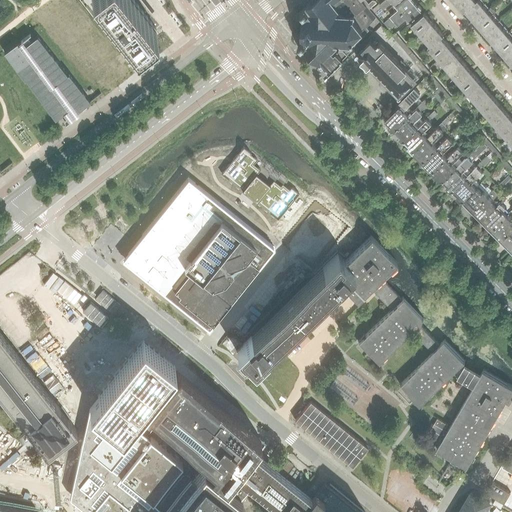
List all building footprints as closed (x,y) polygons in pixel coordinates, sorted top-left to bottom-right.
[(134,0),(77,0),(117,51),(153,24),(134,0)] [(329,72),(347,54),(343,51),(350,44),(352,44),(353,40),(354,40),(354,37),(376,17),(369,9),(361,0),(313,0),(294,15),(294,18),(294,19),(294,20),(294,21),(295,21),(295,22),(296,22),(297,22),(296,28),(295,28),(294,29),(293,30),(293,32),(293,33),(293,34),(293,36),(294,37),(329,72)] [(361,0),(369,9),(376,3),(375,1),(372,0),(368,4),(365,0),(361,0)] [(392,1),(395,5),(400,0),(383,0),(372,9),(375,12),(382,6),(384,8),(392,1)] [(387,26),(415,2),(413,0),(400,0),(395,5),(399,8),(391,15),(392,16),(384,23),(387,26)] [(453,0),(463,11),(464,12),(466,10),(476,0),(453,0)] [(476,0),(466,10),(475,21),(488,9),(480,0),(476,0)] [(410,21),(422,11),(415,2),(387,26),(389,29),(397,22),(398,24),(406,17),(410,21)] [(498,21),(488,9),(475,21),(485,32),(498,21)] [(412,23),(421,34),(434,23),(424,12),(412,23)] [(485,32),(495,43),(508,32),(498,21),(485,32)] [(425,39),(431,46),(443,36),(444,35),(434,23),(421,34),(418,37),(422,42),(425,39)] [(86,102),(33,27),(2,49),(51,119),(59,113),(63,119),(86,102)] [(511,36),(508,32),(495,43),(505,55),(511,48),(511,36)] [(439,58),(452,47),(443,36),(431,46),(429,47),(439,58)] [(401,95),(414,82),(416,80),(378,41),(377,43),(378,44),(377,46),(371,40),(358,53),(357,53),(355,54),(355,55),(355,56),(356,56),(357,56),(361,60),(361,61),(361,62),(362,62),(363,62),(364,61),(367,64),(366,65),(366,66),(366,67),(367,67),(368,67),(369,66),(398,96),(398,97),(399,98),(400,98),(401,96),(401,95)] [(439,58),(449,70),(462,59),(452,47),(439,58)] [(459,81),(471,70),(462,59),(449,70),(459,81)] [(459,81),(468,93),(481,81),(471,70),(459,81)] [(491,93),(481,81),(468,93),(478,104),(491,93)] [(419,98),(412,90),(396,106),(397,108),(385,119),(390,124),(388,126),(392,130),(393,129),(395,130),(413,112),(409,108),(419,98)] [(478,104),(488,115),(501,104),(491,93),(478,104)] [(417,108),(413,112),(395,130),(400,134),(398,136),(399,136),(402,139),(401,139),(402,140),(403,139),(405,140),(405,139),(405,140),(418,127),(413,122),(423,113),(420,111),(429,103),(426,100),(417,108)] [(488,115),(497,127),(510,116),(501,104),(488,115)] [(511,117),(510,116),(497,127),(507,138),(511,133),(511,117)] [(413,148),(414,150),(427,137),(423,133),(432,123),(427,118),(418,127),(405,140),(409,144),(408,146),(411,149),(412,150),(413,148)] [(425,159),(437,147),(433,142),(443,132),(444,132),(447,128),(445,125),(449,121),(446,118),(438,126),(427,137),(414,150),(415,149),(419,154),(417,156),(418,156),(421,159),(421,160),(422,158),(424,160),(425,159)] [(448,136),(437,147),(425,159),(429,164),(427,166),(428,166),(431,169),(431,170),(432,168),(434,170),(447,157),(442,152),(453,142),(448,136)] [(468,156),(473,161),(488,147),(486,145),(483,142),(468,156)] [(245,144),(223,172),(279,217),(300,191),(293,185),(291,188),(284,182),(282,184),(275,179),(271,183),(258,172),(261,168),(254,162),(258,157),(251,152),(252,150),(245,144)] [(444,179),(457,167),(452,162),(463,152),(458,146),(447,157),(434,170),(434,169),(439,174),(437,176),(441,179),(440,179),(441,180),(442,178),(443,180),(444,179)] [(454,189),(467,177),(462,172),(473,161),(468,156),(457,167),(444,179),(448,184),(447,185),(447,186),(450,189),(451,189),(452,188),(453,190),(454,189)] [(487,156),(477,165),(480,168),(483,165),(490,159),(487,156)] [(462,198),(463,200),(479,185),(474,180),(483,172),(478,166),(467,177),(454,189),(458,194),(456,195),(457,196),(460,199),(462,198)] [(511,178),(508,175),(501,182),(504,186),(511,179),(511,178)] [(128,252),(123,259),(145,277),(150,281),(160,289),(168,295),(168,296),(208,329),(274,247),(188,178),(142,235),(141,235),(142,236),(128,252)] [(480,183),(479,185),(463,200),(464,201),(464,203),(466,205),(468,205),(473,210),(493,190),(492,189),(491,190),(487,187),(485,188),(480,183)] [(481,218),(483,219),(496,207),(491,201),(493,200),(498,195),(493,190),(473,210),(477,214),(477,216),(479,219),(481,218)] [(487,224),(492,229),(507,214),(503,211),(505,209),(500,203),(496,207),(483,219),(483,220),(483,222),(485,225),(487,224)] [(313,204),(283,241),(310,263),(341,226),(313,204)] [(501,238),(501,239),(511,228),(511,218),(511,219),(507,214),(492,229),(496,234),(496,236),(499,238),(501,238)] [(505,244),(507,244),(511,249),(511,228),(501,239),(502,240),(502,242),(505,244)] [(495,418),(502,407),(504,408),(506,404),(504,403),(509,395),(511,397),(511,386),(483,369),(479,376),(460,365),(464,361),(444,340),(442,342),(421,320),(423,319),(402,298),(401,299),(380,277),(396,262),(387,253),(370,236),(344,261),(337,254),(272,318),(251,338),(251,337),(242,345),(236,351),(242,358),(243,357),(254,368),(272,350),(271,349),(302,319),(340,282),(349,292),(357,300),(370,287),(391,309),(358,341),(378,362),(411,329),(432,351),(399,384),(420,405),(452,372),(474,385),(436,449),(467,467),(495,418)] [(0,395),(47,454),(77,430),(67,419),(69,418),(90,405),(86,400),(75,407),(73,404),(83,395),(78,390),(61,407),(60,409),(0,333),(0,395)] [(91,415),(75,488),(89,500),(95,505),(91,510),(93,511),(158,511),(160,508),(152,499),(182,462),(145,432),(156,419),(148,413),(137,427),(130,421),(141,407),(145,410),(152,403),(147,399),(174,366),(158,353),(151,347),(143,340),(97,396),(103,401),(91,415)] [(359,511),(324,484),(316,494),(315,493),(311,499),(283,477),(251,451),(252,449),(260,439),(248,429),(177,371),(152,403),(145,410),(148,413),(149,414),(149,415),(150,415),(151,416),(156,419),(159,422),(188,445),(190,442),(208,456),(212,456),(219,461),(211,470),(203,464),(191,479),(183,472),(167,492),(160,508),(158,511),(359,511)] [(310,401),(295,420),(352,466),(367,447),(310,401)] [(437,418),(428,434),(438,440),(447,424),(437,418)] [(511,449),(503,465),(511,470),(511,449)] [(292,465),(288,462),(281,471),(285,474),(292,465)] [(504,502),(511,491),(493,481),(487,492),(504,502)] [(483,511),(489,501),(472,491),(463,507),(459,511),(483,511)]
